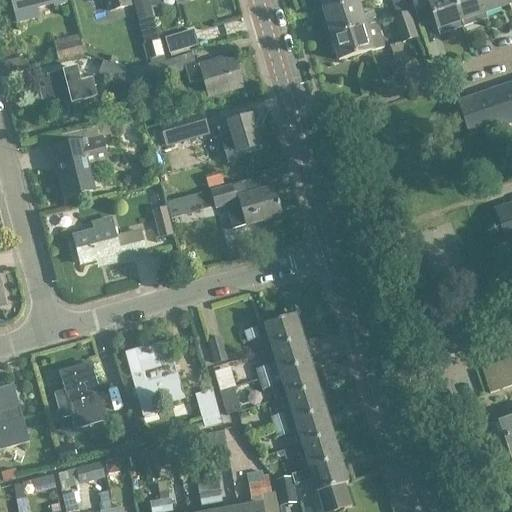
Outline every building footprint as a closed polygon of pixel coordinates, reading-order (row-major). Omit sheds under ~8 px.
[(11,0),(15,13),(18,25),(39,19),(36,7),(53,3),(54,6),(66,3),(64,0),(11,0)] [(130,5),(129,0),(104,0),(107,11),(130,5)] [(152,18),(146,0),(132,0),(138,22),(152,18)] [(319,0),(323,13),(356,3),(355,0),(319,0)] [(402,0),(389,0),(395,16),(407,12),(402,0)] [(432,19),(438,36),(454,31),(452,25),(461,22),(453,0),(428,0),(427,0),(410,0),(418,24),(432,19)] [(453,0),(461,22),(463,28),(478,23),(476,17),(484,14),(479,0),(453,0)] [(508,6),(506,0),(479,0),(484,14),(508,6)] [(323,13),(330,36),(363,26),(375,23),(372,13),(360,16),(356,3),(323,13)] [(407,12),(395,16),(395,17),(393,18),(401,42),(415,37),(407,12)] [(152,18),(138,22),(144,44),(157,40),(152,18)] [(377,22),(375,23),(363,26),(330,36),(337,61),(384,47),(377,22)] [(193,31),(166,39),(170,54),(197,46),(193,31)] [(79,35),(71,37),(53,42),(58,62),(84,55),(79,35)] [(163,56),(159,40),(157,40),(144,44),(142,44),(147,61),(163,56)] [(189,84),(203,80),(208,97),(242,87),(233,58),(217,63),(216,60),(195,66),(191,54),(131,72),(135,86),(185,71),(189,84)] [(134,88),(130,73),(103,62),(98,74),(134,88)] [(96,99),(92,86),(82,88),(77,68),(36,79),(43,107),(70,100),(71,105),(96,99)] [(511,121),(511,91),(510,85),(484,94),(495,127),(511,121)] [(495,127),(484,94),(458,103),(469,136),(495,127)] [(166,148),(209,135),(203,115),(160,128),(166,148)] [(259,146),(250,116),(242,119),(242,116),(217,123),(220,135),(230,132),(233,140),(222,143),(228,161),(239,158),(237,153),(259,146)] [(62,135),(65,147),(51,150),(54,163),(59,162),(67,197),(92,191),(87,169),(109,164),(103,137),(110,136),(107,125),(62,135)] [(224,207),(236,204),(235,200),(236,199),(232,185),(210,191),(215,210),(224,207)] [(263,220),(264,225),(281,220),(273,189),(236,199),(235,200),(236,204),(224,207),(230,229),(263,220)] [(511,242),(511,204),(494,211),(506,245),(511,242)] [(80,265),(96,261),(98,267),(147,254),(142,232),(115,238),(110,220),(93,224),(95,232),(73,237),(75,245),(73,246),(72,248),(74,256),(76,258),(78,257),(80,265)] [(155,226),(159,240),(172,237),(169,223),(155,226)] [(263,325),(271,350),(302,340),(294,316),(263,325)] [(260,338),(257,329),(244,332),(246,342),(260,338)] [(213,365),(227,361),(220,338),(207,342),(213,365)] [(271,350),(278,374),(309,364),(302,340),(271,350)] [(158,415),(155,406),(183,399),(168,342),(124,354),(143,420),(158,415)] [(493,364),(502,389),(511,385),(511,378),(506,360),(493,364)] [(59,373),(64,391),(54,394),(62,419),(71,417),(75,429),(106,420),(90,364),(59,373)] [(275,401),(286,398),(317,388),(309,364),(278,374),(281,382),(274,385),(274,387),(271,388),(275,401)] [(502,389),(493,364),(480,369),(489,393),(502,389)] [(255,370),(258,380),(271,376),(268,366),(255,370)] [(271,388),(274,387),(271,376),(258,380),(262,391),(271,388)] [(286,398),(293,422),(324,412),(317,388),(286,398)] [(0,450),(27,443),(20,418),(19,419),(16,408),(17,407),(13,392),(0,395),(0,450)] [(213,392),(195,396),(204,429),(222,424),(213,392)] [(332,436),(324,412),(293,422),(301,446),(332,436)] [(123,442),(135,438),(128,414),(116,418),(123,442)] [(282,414),(270,418),(273,428),(285,424),(282,414)] [(511,418),(499,423),(511,461),(511,418)] [(273,428),(276,438),(289,434),(285,424),(273,428)] [(167,454),(161,434),(141,439),(146,460),(167,454)] [(340,460),(332,436),(301,446),(305,459),(300,460),(299,457),(272,466),(276,480),(291,475),(340,460)] [(347,485),(340,460),(291,475),(294,486),(312,481),(316,495),(321,493),(326,511),(339,511),(351,509),(344,486),(347,485)] [(104,479),(100,464),(57,475),(61,490),(104,479)] [(263,466),(240,474),(244,485),(267,477),(263,466)] [(292,478),(275,481),(280,507),(296,504),(292,478)] [(249,498),(270,494),(268,481),(247,485),(249,498)] [(219,491),(209,492),(211,505),(221,504),(219,491)] [(211,505),(209,492),(198,494),(200,507),(211,505)] [(159,501),(161,511),(172,511),(170,499),(159,501)] [(161,511),(159,501),(149,503),(150,511),(161,511)]
